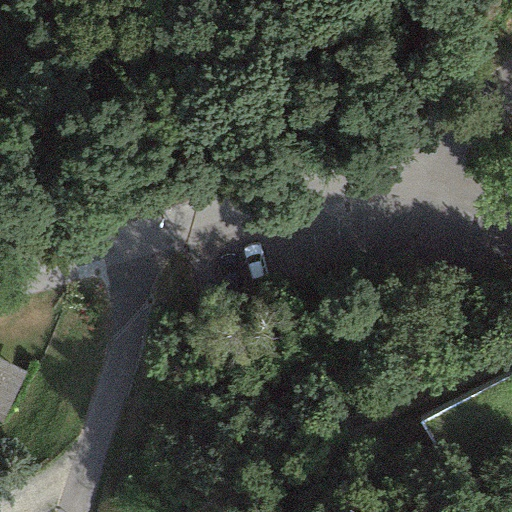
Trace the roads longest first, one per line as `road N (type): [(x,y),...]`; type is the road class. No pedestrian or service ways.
road 1 (residential): [(511,205),(375,186),(279,200),(133,244)]
road 2 (track): [(511,350),(324,437),(224,511)]
road 3 (residential): [(133,244),(120,348),(69,511)]
road 4 (residential): [(133,244),(0,279)]
